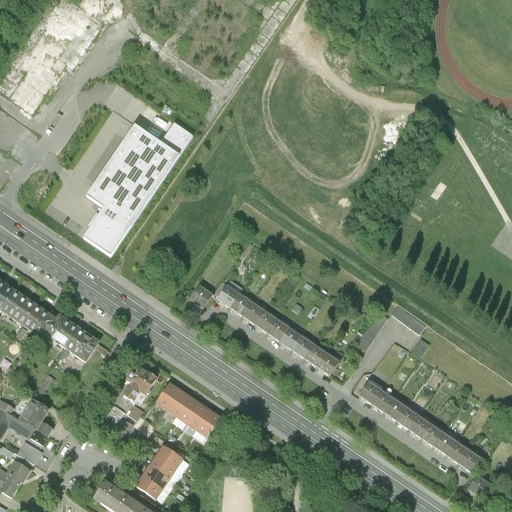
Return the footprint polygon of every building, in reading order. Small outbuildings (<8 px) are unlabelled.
[(4,18),(0,23),(0,102),(1,103),(12,103),(16,97),(25,97),(22,94),(26,88),(29,90),(35,83),(34,82),(34,75),(38,70),(33,66),(32,44),(22,36),(26,36),(21,33),(20,33),(16,29),(10,30),(10,22),(4,18)] [(84,241),(111,259),(193,139),(174,127),(161,146),(134,128),(86,198),(105,211),(84,241)] [(13,293),(0,283),(0,311),(0,312),(13,293)] [(218,302),(230,310),(239,298),(226,289),(218,302)] [(199,290),(190,302),(202,311),(211,299),(199,290)] [(35,307),(13,293),(0,312),(22,327),(35,307)] [(230,310),(242,319),(251,306),(239,298),(230,310)] [(242,319),(255,327),(263,315),(251,306),(242,319)] [(57,322),(35,307),(22,327),(44,341),(46,337),(57,322)] [(397,309),(391,318),(419,337),(425,328),(397,309)] [(255,327),(267,336),(276,323),(263,315),(255,327)] [(379,315),(353,352),(364,360),(390,323),(379,315)] [(46,337),(66,350),(79,331),(60,318),(57,322),(46,337)] [(267,336),(279,344),(288,332),(276,323),(267,336)] [(98,344),(79,331),(66,350),(85,363),(98,344)] [(279,344),(292,353),(301,340),(288,332),(279,344)] [(292,353),(304,361),(313,349),(301,340),(292,353)] [(430,347),(421,340),(411,355),(420,361),(430,347)] [(304,361),(317,370),(325,357),(313,349),(304,361)] [(338,365),(325,357),(317,370),(329,378),(338,365)] [(146,397),(156,380),(139,370),(135,376),(131,374),(126,382),(131,385),(124,397),(133,403),(139,393),(146,397)] [(358,397),(370,406),(380,392),(367,384),(358,397)] [(157,404),(166,411),(179,393),(169,386),(157,404)] [(370,406),(383,415),(392,401),(380,392),(370,406)] [(166,411),(176,418),(189,400),(179,393),(166,411)] [(31,399),(18,421),(48,439),(53,431),(41,424),(49,410),(31,399)] [(176,418),(186,425),(199,406),(189,400),(176,418)] [(383,415),(395,423),(405,409),(392,401),(383,415)] [(0,410),(10,417),(14,411),(0,402),(0,410)] [(186,425),(196,431),(209,413),(199,406),(186,425)] [(127,416),(137,422),(143,413),(133,407),(127,416)] [(395,423),(408,432),(417,418),(405,409),(395,423)] [(43,448),(48,439),(18,421),(10,417),(0,410),(0,439),(2,440),(9,428),(43,448)] [(219,420),(209,413),(196,431),(206,438),(219,420)] [(408,432),(420,440),(430,427),(417,418),(408,432)] [(144,422),(140,430),(147,434),(152,425),(144,422)] [(104,424),(102,429),(116,436),(118,432),(104,424)] [(420,440),(433,449),(442,435),(430,427),(420,440)] [(433,449),(446,458),(455,444),(442,435),(433,449)] [(16,456),(34,466),(42,453),(23,443),(16,456)] [(446,458),(458,466),(468,452),(455,444),(446,458)] [(163,446),(156,456),(176,469),(182,459),(163,446)] [(2,448),(0,452),(0,454),(10,460),(13,455),(2,448)] [(480,461),(468,452),(458,466),(471,475),(480,461)] [(156,456),(149,466),(169,479),(176,469),(156,456)] [(0,481),(16,492),(23,481),(24,482),(30,473),(13,463),(7,474),(0,469),(0,481)] [(149,466),(143,477),(162,490),(169,479),(149,466)] [(155,500),(162,490),(143,477),(136,487),(155,500)] [(489,487),(476,478),(467,492),(479,500),(489,487)] [(0,492),(2,494),(11,500),(16,492),(0,481),(0,492)] [(94,501),(110,511),(130,511),(136,505),(105,484),(94,501)]
